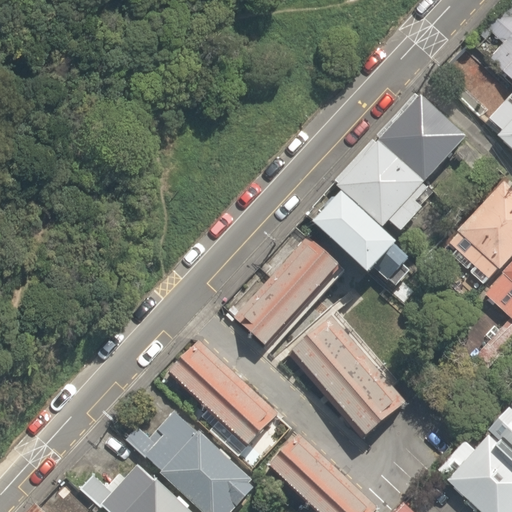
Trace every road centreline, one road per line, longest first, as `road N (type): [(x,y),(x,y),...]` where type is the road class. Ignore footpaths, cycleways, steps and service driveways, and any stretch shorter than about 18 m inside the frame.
road 1 (residential): [(458,0),(0,498)]
road 2 (track): [(364,0),(187,42),(186,103),(159,220),(166,321)]
road 3 (track): [(0,347),(105,108),(187,42)]
